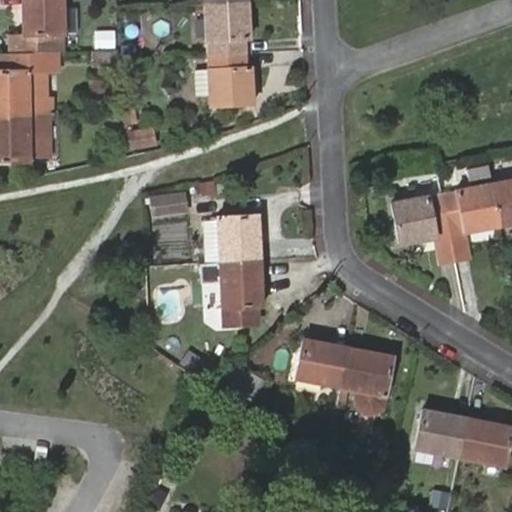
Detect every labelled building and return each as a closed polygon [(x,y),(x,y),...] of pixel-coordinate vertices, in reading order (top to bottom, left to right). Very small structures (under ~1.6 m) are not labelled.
[(64,51),(62,0),(21,0),(22,33),(11,34),(11,53),(55,51),(64,51)] [(248,36),(246,1),(204,4),(207,56),(243,53),(242,37),(248,36)] [(93,31),(94,47),(113,47),(113,30),(93,31)] [(0,116),(46,116),(46,96),(45,70),(55,70),(55,51),(11,53),(0,52),(0,116)] [(243,53),(207,56),(208,69),(209,95),(210,106),(252,104),(250,67),(243,67),(243,53)] [(209,95),(208,69),(195,71),(195,95),(209,95)] [(46,116),(54,115),(53,95),(46,96),(46,116)] [(46,116),(0,116),(0,162),(28,162),(28,156),(47,156),(46,116)] [(121,123),(122,148),(153,143),(151,128),(129,131),(127,123),(121,123)] [(491,184),(487,165),(466,169),(470,188),(441,194),(448,230),(461,227),(463,231),(499,225),(491,184)] [(511,180),(491,184),(499,225),(511,222),(511,180)] [(185,193),(150,197),(153,214),(188,211),(185,193)] [(448,230),(441,194),(391,203),(398,242),(435,236),(435,232),(448,230)] [(219,261),(260,259),(258,215),(216,218),(219,261)] [(262,305),(260,259),(219,261),(201,262),(203,281),(220,281),(222,325),(259,323),(259,305),(262,305)] [(297,379),(340,388),(348,348),(306,340),(297,379)] [(348,348),(340,388),(357,392),(356,399),(356,402),(357,405),(359,407),(361,410),(366,412),(368,412),(372,412),(375,412),(378,411),(380,408),(382,406),(384,403),(385,400),(392,357),(348,348)] [(264,381),(239,365),(228,383),(254,399),(264,381)] [(414,447),(459,457),(468,418),(422,408),(414,447)] [(468,418),(459,457),(504,465),(511,427),(468,418)] [(333,446),(329,453),(338,458),(341,452),(333,446)] [(448,493),(434,490),(431,505),(445,508),(448,493)]
